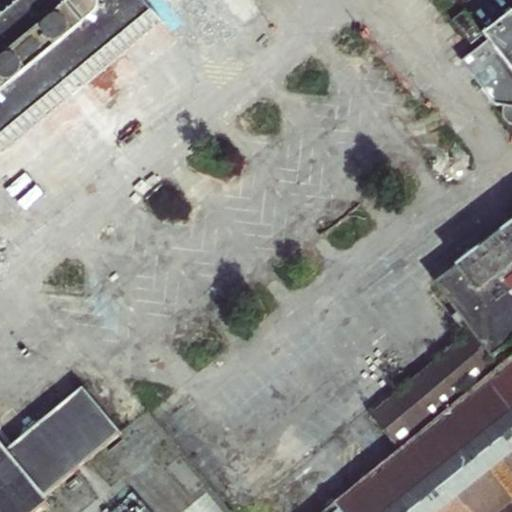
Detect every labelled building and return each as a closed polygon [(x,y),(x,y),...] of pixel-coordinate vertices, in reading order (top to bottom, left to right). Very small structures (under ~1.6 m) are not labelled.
[(0,177),(16,195),(30,183),(46,190),(56,166),(69,171),(54,126),(74,120),(69,106),(98,118),(101,109),(110,113),(123,84),(126,85),(144,69),(147,77),(258,41),(221,0),(38,0),(0,34),(0,177)] [(472,45),(484,36),(465,12),(453,21),(472,45)] [(511,16),(487,36),(491,41),(485,45),(462,62),(496,106),(504,107),(504,114),(505,118),(508,121),(511,123),(511,16)] [(369,418),(393,447),(400,454),(511,359),(511,227),(435,287),(470,333),(369,418)] [(338,511),(510,511),(511,511),(511,359),(400,454),(340,502),(335,507),(338,511)] [(0,446),(0,511),(44,511),(50,507),(44,500),(123,435),(87,390),(11,452),(7,455),(0,446)] [(393,447),(334,495),(340,502),(400,454),(393,447)] [(314,511),(328,511),(335,507),(340,502),(334,495),(314,511)]
